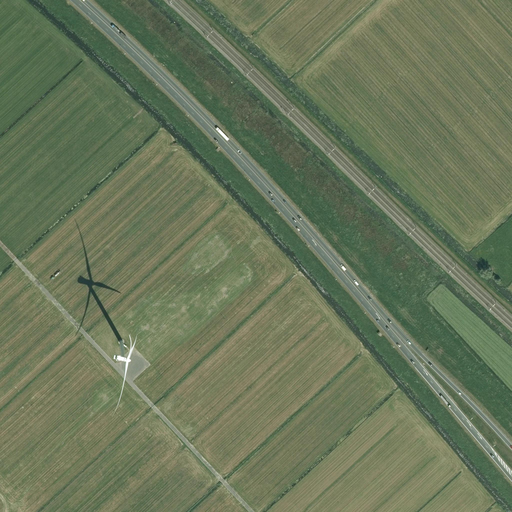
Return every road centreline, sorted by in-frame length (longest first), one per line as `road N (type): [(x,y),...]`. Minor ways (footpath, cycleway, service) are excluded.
road 1 (trunk): [(74,0),(223,145),(511,479)]
road 2 (trunk): [(511,448),(203,114),(83,0)]
